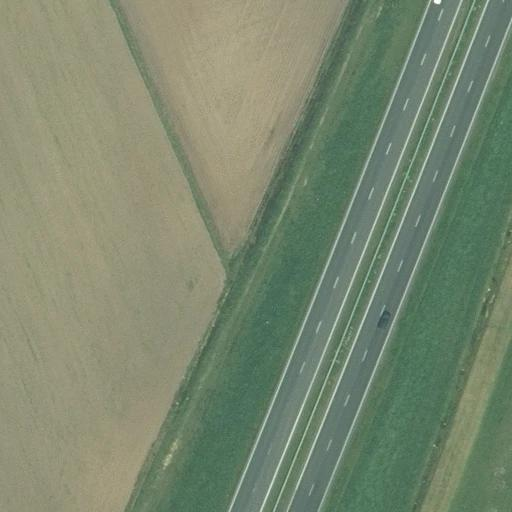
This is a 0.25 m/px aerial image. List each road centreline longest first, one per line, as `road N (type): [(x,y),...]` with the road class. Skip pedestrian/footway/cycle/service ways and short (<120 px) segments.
road 1 (trunk): [(300,511),(502,0)]
road 2 (trunk): [(446,0),(245,511)]
